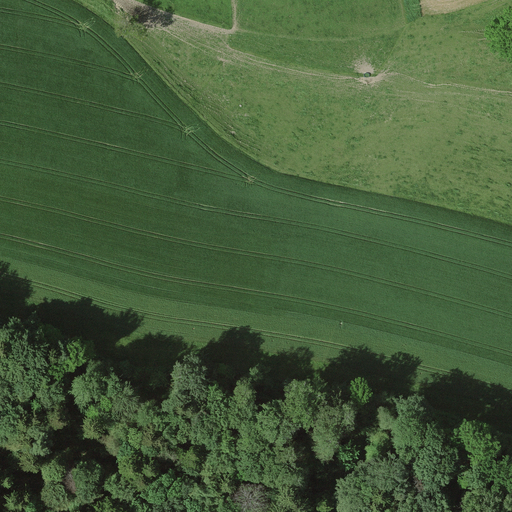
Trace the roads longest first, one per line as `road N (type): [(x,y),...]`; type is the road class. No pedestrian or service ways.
road 1 (track): [(123,0),(201,35),(375,74)]
road 2 (track): [(0,431),(193,511)]
